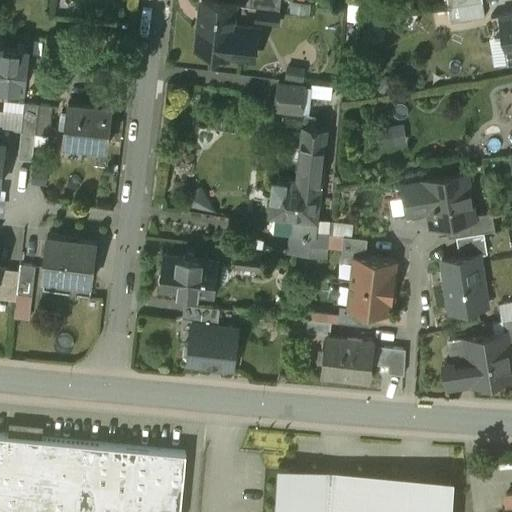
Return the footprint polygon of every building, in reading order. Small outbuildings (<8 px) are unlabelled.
[(236,4),(203,0),(201,0),(197,41),(199,41),(198,47),(213,49),(215,49),(216,43),(231,45),(234,24),(236,4)] [(279,0),(252,0),(251,10),(257,11),(257,7),(279,9),(279,0)] [(483,1),(449,7),(451,22),(486,16),(483,1)] [(279,9),(257,7),(257,11),(255,23),(277,26),(279,9)] [(511,12),(492,15),(494,26),(501,25),(508,62),(500,63),(500,64),(511,62),(511,12)] [(259,27),(234,24),(231,45),(216,43),(215,49),(213,49),(213,54),(255,59),(259,27)] [(30,47),(0,44),(0,81),(26,84),(30,47)] [(305,87),(280,84),(277,109),(302,112),(305,87)] [(39,103),(25,101),(22,131),(36,132),(39,103)] [(54,104),(39,103),(36,132),(51,134),(54,104)] [(111,108),(68,103),(64,141),(66,142),(67,139),(89,142),(88,144),(106,146),(111,108)] [(396,125),(379,126),(380,142),(396,141),(396,125)] [(301,180),(275,177),(271,214),(275,214),(316,219),(316,218),(324,132),(306,130),(301,180)] [(36,132),(22,131),(19,158),(33,159),(36,132)] [(467,172),(426,179),(426,180),(404,184),(404,185),(408,185),(413,209),(408,209),(409,211),(431,207),(434,222),(447,220),(474,216),(474,213),(467,172)] [(493,210),(474,213),(474,216),(447,220),(449,236),(486,230),(496,229),(493,210)] [(316,219),(275,214),(274,231),(292,233),(292,234),(316,236),(318,219),(318,218),(316,218),(316,219)] [(330,220),(318,219),(316,236),(329,238),(330,220)] [(486,230),(457,235),(460,254),(480,251),(481,251),(480,251),(489,250),(486,230)] [(98,240),(48,234),(43,275),(44,275),(44,274),(67,276),(67,277),(93,281),(98,240)] [(316,236),(292,234),(290,251),(327,255),(329,238),(316,236)] [(368,237),(344,234),(342,253),(354,254),(354,253),(366,254),(368,237)] [(262,253),(238,250),(237,266),(260,269),(262,253)] [(460,254),(443,256),(450,308),(487,302),(480,251),(460,254)] [(215,258),(168,253),(164,287),(211,293),(213,278),(219,279),(220,264),(214,263),(215,258)] [(366,254),(354,253),(354,254),(351,279),(398,285),(398,278),(396,273),(398,260),(398,258),(396,258),(366,254)] [(37,264),(21,262),(20,269),(17,292),(33,294),(37,264)] [(20,269),(0,266),(0,296),(16,298),(17,292),(20,269)] [(398,285),(351,279),(348,305),(348,306),(374,309),(390,311),(392,311),(392,310),(393,297),(397,292),(398,285)] [(240,309),(185,302),(183,316),(194,317),(194,322),(219,325),(221,307),(240,309)] [(374,309),(348,306),(348,305),(341,304),(339,320),(372,324),(374,309)] [(332,319),(309,317),(308,330),(331,333),(332,319)] [(511,317),(503,319),(505,330),(506,330),(509,345),(511,343),(511,317)] [(219,325),(194,322),(192,337),(186,341),(184,353),(190,359),(189,360),(233,365),(238,327),(219,325)] [(505,330),(465,337),(472,383),(511,376),(511,364),(509,345),(506,330),(505,330)] [(375,341),(327,335),(322,373),(370,379),(372,362),(374,344),(375,341)] [(406,347),(374,344),(372,362),(390,364),(389,372),(405,373),(406,347)] [(181,511),(187,451),(0,432),(0,511),(181,511)] [(290,478),(287,511),(448,511),(450,487),(341,480),(342,469),(332,469),(331,481),(290,478)]
